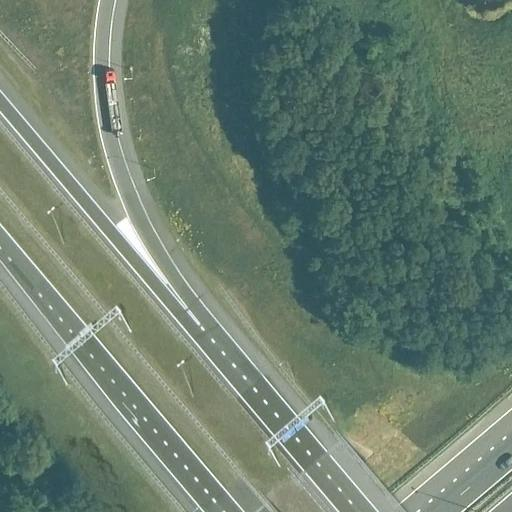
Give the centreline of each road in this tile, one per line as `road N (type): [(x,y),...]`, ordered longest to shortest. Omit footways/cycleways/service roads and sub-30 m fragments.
road 1 (motorway): [(0,236),(233,511)]
road 2 (motorway): [(200,338),(115,163),(100,58),(107,0)]
road 3 (motorway): [(200,338),(0,101)]
road 4 (motorway): [(348,511),(200,338)]
